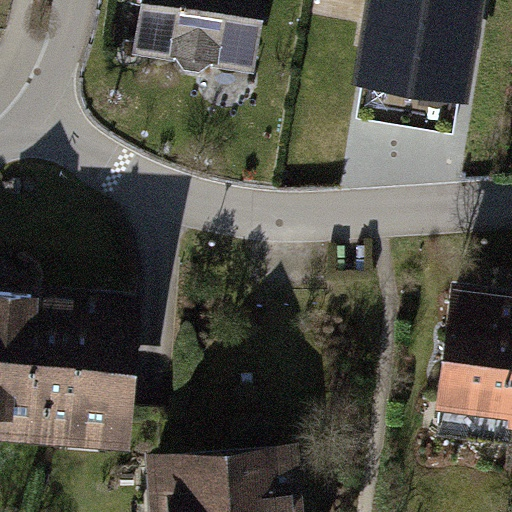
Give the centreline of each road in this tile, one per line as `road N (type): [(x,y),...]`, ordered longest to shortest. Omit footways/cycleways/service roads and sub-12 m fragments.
road 1 (residential): [(10,123),(140,196),(303,222),(511,206)]
road 2 (residential): [(10,123),(60,0)]
